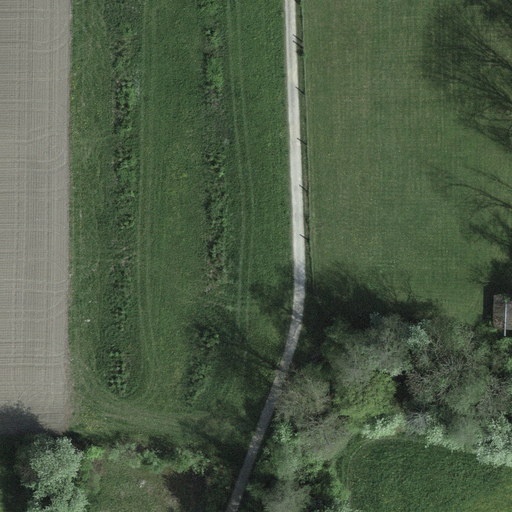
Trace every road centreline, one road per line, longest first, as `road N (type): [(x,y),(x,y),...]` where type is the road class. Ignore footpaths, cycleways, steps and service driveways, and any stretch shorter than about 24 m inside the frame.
road 1 (track): [(230,511),(307,321),(293,0)]
road 2 (track): [(253,453),(95,432),(71,416)]
